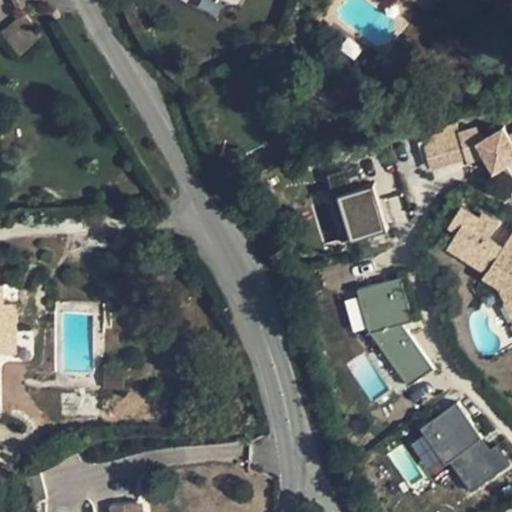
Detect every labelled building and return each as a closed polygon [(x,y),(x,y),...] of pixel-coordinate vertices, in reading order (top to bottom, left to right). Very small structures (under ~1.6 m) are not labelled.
[(43,36),(24,13),(3,31),(22,54),(43,36)] [(500,74),(508,71),(506,63),(497,67),(500,74)] [(425,138),(427,144),(420,146),(427,169),(467,159),(468,162),(488,156),(497,170),(511,161),(511,135),(510,137),(503,126),(477,141),(475,130),(457,134),(454,121),(430,126),(425,138)] [(373,183),(338,193),(351,239),(386,229),(373,183)] [(261,184),(250,194),(265,213),(277,204),(261,184)] [(448,246),(487,271),(484,276),(501,286),(508,301),(511,299),(511,232),(503,246),(490,239),(499,224),(481,213),(479,217),(461,206),(450,225),(458,230),(448,246)] [(399,277),(356,287),(366,332),(396,325),(409,322),(399,277)] [(0,352),(11,353),(12,327),(5,327),(5,301),(5,283),(0,282),(0,352)] [(5,301),(5,327),(12,327),(18,327),(18,302),(5,301)] [(366,332),(406,385),(430,369),(396,325),(366,332)] [(454,402),(418,425),(442,462),(448,457),(478,437),(454,402)] [(478,437),(448,457),(470,490),(508,465),(495,445),(487,450),(478,437)] [(39,466),(13,480),(21,511),(47,497),(39,466)] [(111,511),(141,511),(139,500),(110,504),(111,511)]
